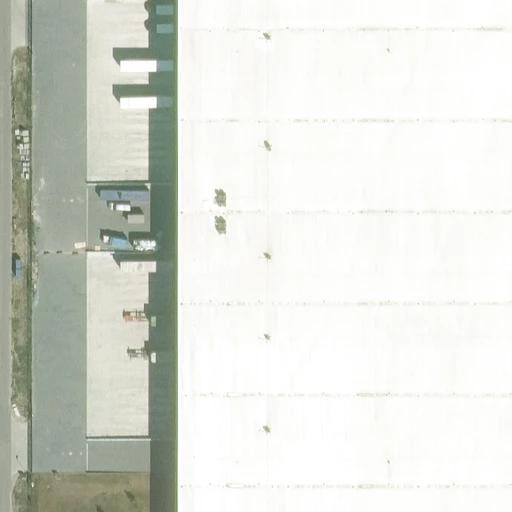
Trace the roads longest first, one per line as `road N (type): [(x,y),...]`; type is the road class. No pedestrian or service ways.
road 1 (unclassified): [(2,324),(4,0)]
road 2 (unclassified): [(1,511),(2,324)]
